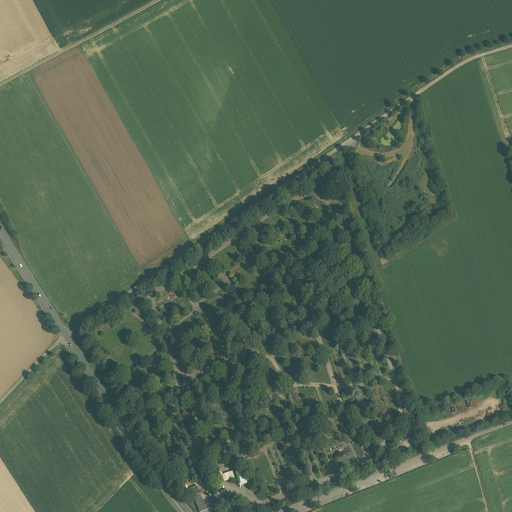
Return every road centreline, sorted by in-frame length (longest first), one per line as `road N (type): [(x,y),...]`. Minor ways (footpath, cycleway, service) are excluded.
road 1 (unclassified): [(66,336),(463,62),(511,45)]
road 2 (residential): [(511,423),(287,511)]
road 3 (secondary): [(186,511),(66,336)]
road 4 (track): [(159,0),(0,86)]
road 5 (secondary): [(66,336),(0,229)]
